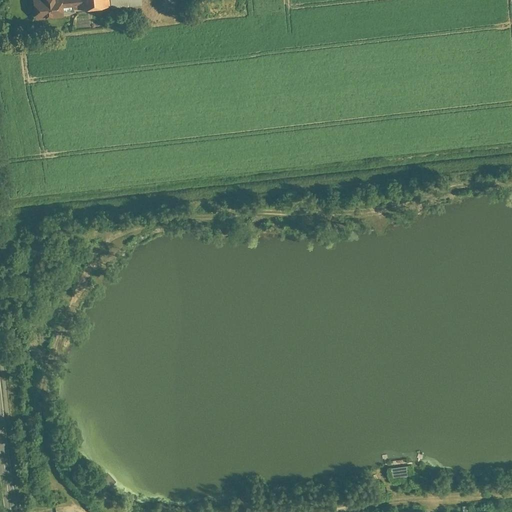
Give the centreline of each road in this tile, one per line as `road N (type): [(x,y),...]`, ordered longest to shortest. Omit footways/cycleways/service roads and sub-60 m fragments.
road 1 (track): [(72,501),(47,420),(53,362),(74,311),(154,228),(250,219),(267,209),(387,208),(511,172)]
road 2 (track): [(511,497),(315,511)]
